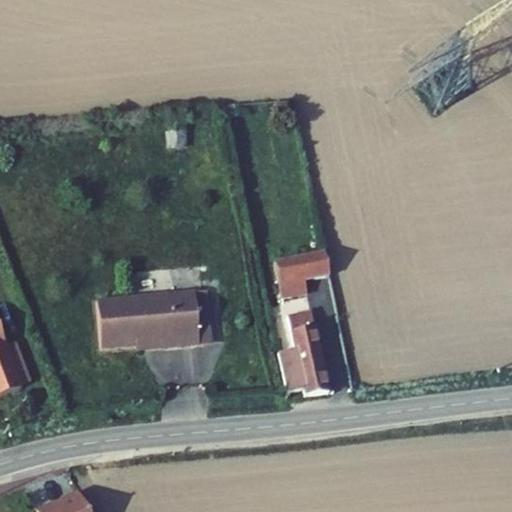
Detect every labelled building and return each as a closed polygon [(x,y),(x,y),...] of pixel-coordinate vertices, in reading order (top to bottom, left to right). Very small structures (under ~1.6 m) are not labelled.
[(342,243),(292,252),(301,291),(327,287),(324,270),(348,266),(342,243)] [(217,290),(120,300),(125,347),(184,341),(185,346),(223,342),(217,290)] [(12,307),(0,310),(0,362),(13,397),(41,387),(12,307)] [(317,307),(309,309),(316,342),(299,346),(308,386),(324,382),(326,389),(350,385),(333,312),(320,314),(317,307)] [(104,511),(93,490),(53,510),(53,511),(104,511)]
